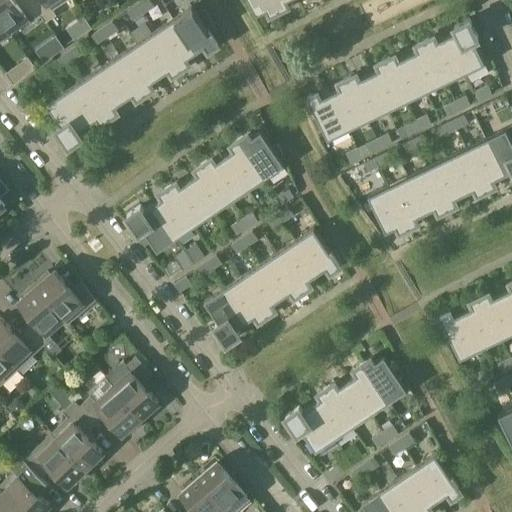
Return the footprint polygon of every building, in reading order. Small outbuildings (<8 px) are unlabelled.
[(41,15),(30,0),(18,0),(17,1),(15,0),(0,0),(0,18),(8,30),(27,16),(31,22),(41,15)] [(30,0),(41,15),(45,21),(56,14),(55,13),(73,0),(72,0),(30,0)] [(150,0),(142,0),(138,3),(144,13),(155,6),(150,0)] [(279,9),(274,0),(249,0),(256,14),(267,8),(270,14),(279,9)] [(274,0),(279,9),(289,5),(286,0),(274,0)] [(138,3),(127,10),(133,20),(144,13),(138,3)] [(192,5),(173,17),(196,51),(205,45),(208,50),(218,44),(208,30),(209,30),(215,25),(206,8),(198,14),(192,5)] [(85,17),(73,25),(80,35),(92,28),(85,17)] [(196,51),(173,17),(155,29),(181,68),(190,63),(186,57),(196,51)] [(457,30),(447,35),(465,72),(485,62),(474,39),(478,36),(469,17),(454,24),(457,30)] [(0,35),(8,30),(0,18),(0,35)] [(112,20),(102,27),(107,35),(118,28),(112,20)] [(102,27),(91,34),(97,42),(107,35),(102,27)] [(181,68),(155,29),(137,41),(160,75),(169,69),(172,74),(181,68)] [(56,34),(47,40),(55,52),(64,46),(56,34)] [(445,81),(465,72),(447,35),(437,40),(434,34),(425,39),(445,81)] [(408,54),(426,91),(445,81),(425,39),(415,43),(418,49),(408,54)] [(160,75),(137,41),(119,54),(145,92),(154,87),(151,81),(160,75)] [(76,44),(66,51),(72,60),(82,53),(76,44)] [(66,51),(55,58),(61,67),(72,60),(66,51)] [(406,100),(426,91),(408,54),(398,59),(395,53),(386,58),(406,100)] [(145,92),(119,54),(101,66),(124,99),(133,93),(137,98),(145,92)] [(27,55),(5,71),(14,82),(35,66),(27,55)] [(369,73),(387,109),(406,100),(386,58),(376,62),(379,68),(369,73)] [(48,64),(36,73),(42,81),(54,72),(48,64)] [(124,99),(101,66),(83,78),(109,116),(118,110),(115,105),(124,99)] [(368,119),(387,109),(369,73),(359,77),(357,72),(347,76),(368,119)] [(330,91),(348,128),(368,119),(347,76),(338,81),(340,87),(330,91)] [(109,116),(83,78),(65,90),(88,123),(97,117),(101,122),(109,116)] [(488,82),(475,88),(479,98),(493,91),(488,82)] [(88,123),(65,90),(47,103),(61,124),(57,126),(69,144),(82,135),(79,130),(88,123)] [(328,138),(348,128),(330,91),(320,96),(318,91),(307,96),(328,138)] [(459,107),(471,102),(466,92),(455,98),(459,107)] [(455,98),(444,103),(448,113),(459,107),(455,98)] [(420,126),(432,120),(427,111),(416,117),(420,126)] [(453,119),(457,127),(468,122),(464,113),(453,119)] [(416,117),(404,122),(409,131),(420,126),(416,117)] [(457,127),(453,119),(441,124),(445,133),(457,127)] [(486,137),(503,174),(511,169),(511,139),(506,127),(486,137)] [(239,137),(266,177),(284,164),(261,130),(251,137),(248,131),(239,137)] [(381,144),(393,139),(388,130),(377,135),(381,144)] [(414,137),(418,146),(430,141),(425,132),(414,137)] [(377,135),(365,141),(370,150),(381,144),(377,135)] [(248,189),(266,177),(239,137),(230,143),(234,148),(225,155),(248,189)] [(418,146),(414,137),(402,143),(407,152),(418,146)] [(503,174),(486,137),(466,146),(487,189),(496,184),(493,179),(503,174)] [(362,154),(357,145),(346,150),(350,160),(362,154)] [(487,189),(466,146),(446,156),(464,193),(475,188),(477,193),(487,189)] [(375,156),(379,165),(390,159),(386,150),(375,156)] [(230,201),(248,189),(225,155),(215,161),(212,156),(203,162),(230,201)] [(379,165),(375,156),(363,161),(367,170),(379,165)] [(464,193),(446,156),(427,165),(448,208),(457,203),(454,198),(464,193)] [(189,179),(212,213),(230,201),(203,162),(195,167),(198,173),(189,179)] [(448,208),(427,165),(408,174),(426,211),(436,207),(438,212),(448,208)] [(426,211),(408,174),(388,184),(409,226),(418,222),(415,216),(426,211)] [(194,225),(212,213),(189,179),(180,185),(176,180),(168,186),(194,225)] [(284,200),(294,194),(287,184),(277,191),(284,200)] [(409,226),(388,184),(368,194),(386,231),(397,225),(399,231),(409,226)] [(194,225),(168,186),(159,192),(162,197),(153,203),(176,237),(194,225)] [(277,191),(267,198),(273,208),(284,200),(277,191)] [(140,204),(127,213),(139,231),(143,228),(147,234),(139,239),(144,245),(151,240),(157,250),(176,237),(153,203),(144,209),(140,204)] [(278,213),(283,221),(294,214),(288,205),(278,213)] [(247,224),(257,217),(252,208),(241,216),(247,224)] [(283,221),(278,213),(267,220),(273,228),(283,221)] [(241,216),(230,222),(236,231),(247,224),(241,216)] [(294,239),(317,273),(327,266),(330,271),(340,265),(314,226),(294,239)] [(229,237),(223,228),(212,235),(218,244),(229,237)] [(242,237),(247,245),(258,238),(253,230),(242,237)] [(247,245),(242,237),(231,244),(237,252),(247,245)] [(317,273),(294,239),(277,251),(303,290),(312,284),(308,279),(317,273)] [(196,241),(185,248),(194,260),(204,253),(196,241)] [(185,248),(176,254),(185,266),(194,260),(185,248)] [(303,290),(277,251),(259,263),(282,297),(291,290),(294,295),(303,290)] [(205,261),(211,270),(222,262),(217,254),(205,261)] [(211,270),(205,261),(193,269),(199,278),(211,270)] [(282,297),(259,263),(241,275),(267,314),(276,308),(272,303),(282,297)] [(48,269),(34,281),(69,321),(96,299),(81,280),(71,287),(55,268),(51,272),(48,269)] [(267,314),(241,275),(223,287),(246,321),(255,314),(259,320),(267,314)] [(511,313),(511,279),(509,281),(511,287),(502,292),(511,313)] [(69,322),(69,321),(34,281),(21,293),(23,296),(19,300),(35,319),(26,326),(43,345),(52,337),(47,331),(64,317),(69,322)] [(246,321),(223,287),(204,299),(219,321),(215,323),(227,341),(240,332),(237,327),(246,321)] [(500,338),(511,332),(511,313),(502,292),(492,296),(489,291),(479,295),(500,338)] [(480,347),(500,338),(479,295),(470,300),(473,306),(463,310),(480,347)] [(460,357),(480,347),(463,310),(453,315),(450,310),(440,315),(460,357)] [(0,349),(18,369),(43,345),(26,326),(18,334),(1,316),(0,316),(0,349)] [(108,330),(114,336),(120,331),(115,324),(108,330)] [(0,385),(18,369),(0,349),(0,385)] [(124,359),(105,375),(113,384),(143,419),(157,407),(154,404),(159,400),(142,382),(152,373),(136,354),(127,362),(124,359)] [(362,362),(388,401),(407,388),(384,354),(374,361),(371,356),(362,362)] [(511,366),(511,362),(509,357),(498,362),(502,371),(511,366)] [(370,413),(388,401),(362,362),(353,368),(357,373),(348,379),(370,413)] [(490,366),(478,372),(483,381),(494,375),(490,366)] [(510,385),(505,376),(494,382),(498,391),(510,385)] [(326,386),(352,425),(370,413),(348,379),(338,385),(335,380),(326,386)] [(53,395),(63,386),(57,380),(47,389),(53,395)] [(74,398),(96,422),(107,413),(123,431),(127,428),(130,431),(143,419),(113,384),(95,399),(90,393),(79,403),(74,398)] [(335,437),(352,425),(326,386),(318,392),(321,397),(312,403),(335,437)] [(67,415),(51,430),(89,469),(101,457),(99,454),(103,450),(85,432),(96,422),(74,398),(62,409),(67,415)] [(301,428),(316,450),(335,437),(312,403),(302,409),(299,404),(285,413),(297,431),(301,428)] [(511,407),(498,414),(511,442),(511,407)] [(382,430),(388,439),(398,431),(393,423),(382,430)] [(23,457),(42,475),(52,465),(69,483),(73,479),(76,482),(89,469),(51,430),(23,457)] [(388,439),(382,430),(372,438),(377,446),(388,439)] [(399,438),(404,447),(415,439),(409,431),(399,438)] [(404,447),(399,438),(388,446),(394,454),(404,447)] [(354,443),(335,456),(343,469),(363,456),(354,443)] [(416,464),(439,498),(448,492),(452,497),(461,490),(435,451),(416,464)] [(33,484),(44,488),(49,483),(42,475),(23,457),(18,452),(7,464),(12,469),(0,481),(0,488),(25,511),(46,511),(49,509),(46,506),(50,502),(32,485),(33,484)] [(362,463),(368,472),(379,464),(374,455),(362,463)] [(215,462),(200,475),(230,510),(248,494),(220,462),(217,464),(215,462)] [(368,472),(362,463),(351,471),(356,479),(368,472)] [(439,498),(416,464),(398,476),(422,511),(429,511),(433,509),(430,504),(439,498)] [(227,511),(230,510),(200,475),(184,488),(187,491),(184,493),(200,511),(199,511),(227,511)] [(422,511),(398,476),(380,488),(396,511),(422,511)] [(0,511),(25,511),(0,488),(0,489),(1,491),(0,491),(0,511)] [(396,511),(380,488),(362,501),(369,511),(396,511)]
